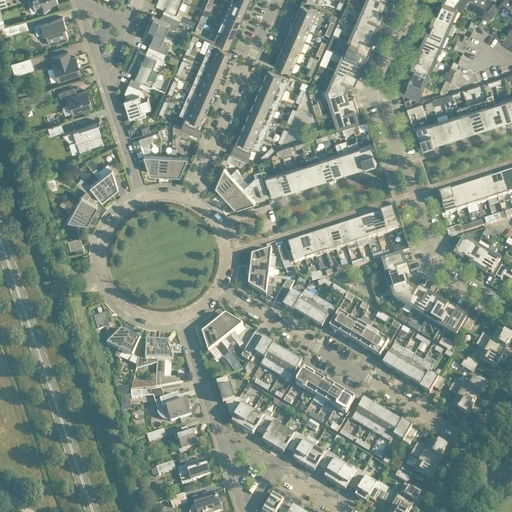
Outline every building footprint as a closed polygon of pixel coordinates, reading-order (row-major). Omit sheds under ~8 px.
[(27,0),(31,13),(37,11),(50,7),(49,4),(58,1),(57,0),(27,0)] [(184,11),(179,8),(182,1),(179,0),(158,0),(157,2),(165,6),(165,7),(167,8),(165,14),(165,13),(180,20),(181,19),(185,21),(187,17),(182,15),(184,11)] [(235,0),(230,0),(227,8),(243,15),(248,5),(235,0)] [(388,10),(385,9),(388,1),(385,0),(365,0),(362,8),(384,18),(388,10)] [(458,0),(455,5),(461,10),(468,0),(458,0)] [(511,0),(502,0),(499,6),(511,15),(511,0)] [(440,6),(438,5),(434,13),(452,21),(457,8),(442,1),(440,6)] [(318,10),(301,3),(297,13),(313,20),(313,21),(317,23),(319,18),(315,16),(318,10)] [(222,18),(239,26),(243,15),(227,8),(222,18)] [(381,26),(384,18),(362,8),(355,24),(375,32),(378,25),(381,26)] [(173,28),(177,28),(180,20),(165,13),(165,14),(163,19),(152,14),(147,25),(166,33),(168,28),(172,30),(173,28)] [(297,13),(292,23),(309,30),(313,21),(313,20),(297,13)] [(433,23),(431,27),(446,33),(452,21),(434,13),(431,22),(433,23)] [(486,13),(484,15),(478,23),(483,27),(491,17),(486,13)] [(333,15),(331,20),(328,27),(332,29),(335,22),(334,22),(337,17),(333,15)] [(65,25),(63,17),(34,26),(36,34),(41,33),(42,36),(46,35),(49,44),(68,38),(64,26),(65,25)] [(218,28),(235,36),(239,26),(222,18),(218,28)] [(467,28),(471,30),(472,30),(476,21),(471,19),(467,28)] [(20,30),(18,23),(5,27),(0,28),(0,34),(1,37),(20,30)] [(292,23),(288,33),(304,41),(309,30),(292,23)] [(374,41),(371,39),(375,32),(355,24),(349,39),(371,49),(374,41)] [(167,40),(163,39),(166,33),(147,25),(143,36),(153,41),(151,46),(152,47),(166,53),(170,45),(167,42),(167,40)] [(341,28),(336,26),(333,33),(338,35),(341,28)] [(423,39),(441,46),(446,33),(431,27),(429,31),(427,30),(423,39)] [(511,27),(511,28),(508,33),(502,41),(509,47),(511,43),(511,27)] [(230,46),(235,36),(218,28),(214,39),(230,46)] [(304,41),(288,33),(284,43),(300,51),(304,41)] [(333,33),(327,48),(333,51),(339,35),(338,35),(333,33)] [(193,34),(191,39),(188,45),(193,47),(197,36),(193,34)] [(364,56),(367,57),(371,49),(349,39),(342,55),(361,63),(364,56)] [(420,52),(435,59),(441,46),(423,39),(420,47),(422,48),(420,52)] [(457,39),(454,47),(463,51),(467,43),(458,39),(457,39)] [(232,52),(210,43),(206,53),(227,62),(232,52)] [(279,54),(296,61),(300,51),(284,43),(279,54)] [(137,48),(133,58),(153,67),(156,60),(159,61),(163,61),(166,53),(152,47),(150,53),(147,51),(146,52),(137,48)] [(70,58),(68,51),(51,56),(53,63),(52,64),(58,80),(80,72),(75,56),(70,58)] [(412,64),(429,71),(435,59),(420,52),(418,56),(416,55),(412,64)] [(206,53),(202,63),(223,72),(227,62),(206,53)] [(291,71),(296,61),(279,54),(275,64),(291,71)] [(342,55),(335,70),(357,80),(361,71),(358,70),(361,63),(342,55)] [(34,68),(30,57),(11,63),(14,75),(34,68)] [(315,57),(313,61),(310,67),(315,69),(319,59),(315,57)] [(139,86),(150,90),(155,78),(153,75),(150,74),(153,67),(133,58),(129,68),(138,72),(137,73),(140,75),(138,80),(141,82),(139,86)] [(202,63),(197,73),(219,83),(223,72),(202,63)] [(409,78),(424,84),(429,71),(412,64),(409,73),(411,73),(409,78)] [(446,78),(451,81),(456,68),(451,66),(449,71),(446,70),(443,77),(446,78)] [(290,78),(279,73),(268,69),(264,79),(285,88),(290,78)] [(335,70),(327,90),(346,91),(349,83),(354,85),(355,86),(357,80),(335,70)] [(214,93),(219,83),(197,73),(193,83),(214,93)] [(401,90),(418,97),(424,84),(409,78),(407,82),(405,81),(401,90)] [(259,89),(281,98),(285,88),(264,79),(259,89)] [(151,107),(148,98),(146,98),(143,89),(129,83),(125,92),(127,97),(124,98),(131,117),(146,112),(145,109),(151,107)] [(214,93),(193,83),(188,94),(210,103),(214,93)] [(74,94),(72,88),(58,92),(62,105),(69,103),(72,112),(91,105),(86,90),(74,94)] [(281,98),(259,89),(255,99),(276,108),(281,98)] [(348,99),(346,91),(327,90),(333,110),(356,103),(354,96),(353,96),(353,97),(348,99)] [(27,96),(19,98),(21,105),(42,99),(39,91),(27,95),(27,96)] [(210,103),(188,94),(184,104),(205,113),(210,103)] [(492,94),(487,96),(487,98),(488,98),(490,104),(496,123),(506,120),(500,101),(495,102),(492,94)] [(444,101),(442,97),(432,100),(433,105),(444,101)] [(511,118),(511,102),(511,97),(500,101),(506,120),(511,118)] [(488,98),(487,98),(477,101),(486,127),(496,123),(490,104),(488,98)] [(276,108),(255,99),(251,109),(272,119),(276,108)] [(477,101),(467,105),(469,111),(475,130),(486,127),(477,101)] [(356,112),(359,111),(356,103),(333,110),(338,126),(358,120),(356,112)] [(409,114),(423,109),(422,103),(407,108),(409,114)] [(201,123),(205,113),(184,104),(179,114),(185,116),(201,123)] [(272,119),(251,109),(246,119),(268,129),(272,119)] [(469,111),(459,114),(465,133),(475,130),(469,111)] [(465,133),(459,114),(449,117),(455,137),(465,133)] [(201,126),(200,126),(201,123),(185,116),(181,127),(174,123),(173,131),(187,137),(190,130),(198,134),(201,126)] [(455,137),(449,117),(438,121),(444,140),(455,137)] [(246,119),(242,130),(263,139),(268,129),(246,119)] [(90,147),(102,143),(97,127),(99,121),(98,121),(72,130),(73,130),(62,134),(69,140),(70,141),(72,142),(74,141),(75,141),(76,140),(80,152),(78,152),(78,153),(84,151),(91,148),(90,147)] [(444,140),(438,121),(428,124),(434,143),(444,140)] [(63,131),(61,123),(48,127),(50,135),(63,131)] [(424,147),(434,143),(428,124),(423,126),(414,129),(417,140),(421,139),(424,147)] [(344,134),(354,131),(353,126),(342,129),(344,134)] [(237,140),(253,147),(259,149),(263,139),(242,130),(237,140)] [(150,154),(150,149),(148,142),(153,141),(154,133),(139,138),(150,173),(160,174),(161,155),(150,154)] [(231,149),(249,157),(253,147),(237,140),(236,142),(235,142),(231,149)] [(341,141),(335,143),(338,153),(339,153),(345,172),(355,169),(349,149),(344,151),(341,141)] [(360,146),(359,146),(366,165),(376,162),(374,154),(378,153),(374,142),(360,146)] [(274,149),(271,146),(266,151),(269,154),(274,149)] [(349,149),(355,169),(366,165),(359,146),(349,149)] [(172,148),(172,155),(171,174),(180,175),(188,156),(176,155),(176,148),(172,148)] [(261,156),(264,159),(269,154),(266,151),(261,156)] [(329,156),(335,175),(345,172),(339,153),(338,153),(329,156)] [(246,161),(229,154),(227,160),(241,166),(246,161)] [(318,159),(317,154),(306,158),(314,182),(324,179),(318,159)] [(161,155),(160,174),(171,174),(172,155),(161,155)] [(318,159),(324,179),(335,175),(329,156),(318,159)] [(306,158),(302,159),(303,164),(298,166),(304,185),(314,182),(306,158)] [(93,159),(88,163),(92,168),(97,164),(93,159)] [(224,166),(216,185),(222,192),(236,179),(242,174),(239,171),(233,176),(224,166)] [(287,169),(293,189),(304,185),(298,166),(287,169)] [(96,168),(92,170),(98,178),(98,177),(110,192),(117,186),(111,167),(101,175),(96,168)] [(277,173),(283,192),(293,189),(287,169),(277,173)] [(270,188),(272,195),(283,192),(277,173),(267,176),(265,171),(264,171),(263,170),(260,171),(262,175),(266,186),(266,189),(270,188)] [(511,172),(502,176),(508,195),(511,193),(511,172)] [(262,175),(255,177),(259,189),(266,186),(262,175)] [(502,197),(508,195),(502,176),(491,180),(498,199),(499,202),(503,201),(502,197)] [(80,177),(76,183),(85,190),(96,199),(98,196),(101,200),(110,192),(98,177),(98,178),(89,185),(80,177)] [(56,188),(53,178),(45,180),(48,191),(56,188)] [(244,188),(236,179),(222,192),(230,200),(244,188)] [(481,183),(487,202),(498,199),(491,180),(481,183)] [(253,186),(250,182),(244,188),(230,200),(236,207),(256,201),(249,194),(252,191),(253,186)] [(481,183),(471,186),(477,205),(487,202),(481,183)] [(471,186),(460,189),(467,209),(477,205),(471,186)] [(450,193),(456,212),(467,209),(460,189),(450,193)] [(80,195),(75,205),(91,214),(97,204),(93,202),(96,199),(85,190),(81,195),(80,195)] [(442,216),(456,212),(450,193),(439,196),(442,205),(439,206),(439,205),(438,205),(442,216)] [(66,220),(87,223),(91,214),(75,205),(63,198),(60,203),(68,208),(67,210),(71,212),(66,220)] [(511,210),(502,214),(504,220),(511,217),(511,210)] [(388,234),(393,232),(395,232),(397,236),(403,234),(398,218),(395,219),(392,211),(382,215),(388,234)] [(502,214),(492,217),(494,223),(504,220),(502,214)] [(388,234),(382,215),(372,218),(378,237),(388,234)] [(486,225),(494,223),(492,217),(484,220),(486,225)] [(369,248),(375,246),(373,239),(378,237),(372,218),(361,222),(367,241),(368,245),(369,248)] [(482,221),(472,224),(473,229),(484,226),(482,221)] [(361,222),(351,225),(358,249),(368,245),(367,241),(361,222)] [(463,233),(473,229),(472,224),(461,228),(463,233)] [(348,252),(358,249),(351,225),(340,228),(347,247),(348,252)] [(463,233),(461,228),(461,226),(447,231),(449,237),(463,233)] [(330,232),(336,251),(347,247),(340,228),(330,232)] [(320,235),(326,253),(326,254),(336,251),(330,232),(320,235)] [(326,254),(326,253),(320,235),(309,238),(316,257),(326,254)] [(67,240),(70,250),(75,249),(82,246),(79,237),(67,240)] [(299,242),(305,261),(316,257),(309,238),(299,242)] [(463,261),(464,259),(468,261),(476,247),(464,240),(463,241),(461,240),(459,240),(457,241),(455,242),(453,245),(453,247),(454,249),(455,251),(457,252),(455,256),(463,261)] [(305,261),(299,242),(288,245),(291,252),(287,254),(290,261),(291,265),(305,261)] [(393,248),(395,255),(409,250),(407,244),(393,248)] [(290,261),(287,254),(285,246),(278,248),(283,264),(290,261)] [(479,270),(488,254),(476,247),(468,261),(472,263),(471,265),(479,270)] [(272,250),(252,257),(251,266),(270,268),(272,250)] [(492,275),(500,261),(488,254),(479,270),(487,275),(488,273),(492,275)] [(393,259),(382,262),(388,279),(410,271),(408,263),(405,264),(402,256),(393,259)] [(351,264),(353,268),(364,265),(362,260),(351,264)] [(251,266),(250,277),(269,279),(270,268),(251,266)] [(496,277),(501,280),(507,270),(502,267),(496,277)] [(410,271),(388,279),(394,299),(409,287),(407,279),(412,278),(410,271)] [(276,280),(269,279),(250,277),(249,286),(267,297),(268,288),(275,288),(276,280)] [(281,305),(295,282),(287,282),(275,302),(281,305)] [(345,293),(339,289),(334,286),(332,290),(336,293),(337,293),(343,297),(345,293)] [(409,287),(394,299),(413,310),(425,290),(419,286),(419,287),(416,291),(409,287)] [(432,294),(425,290),(413,310),(427,319),(438,301),(431,297),(432,294)] [(302,297),(294,311),(294,312),(303,317),(315,297),(305,291),(302,297)] [(292,292),(283,307),(293,313),(294,312),(294,311),(302,297),(292,292)] [(351,303),(354,298),(348,294),(345,299),(351,303)] [(268,296),(265,301),(267,303),(270,305),(273,300),(268,296)] [(315,297),(303,317),(313,323),(325,303),(315,297)] [(438,301),(427,319),(441,327),(454,307),(446,302),(445,305),(438,301)] [(322,329),(334,309),(325,303),(313,323),(322,329)] [(366,313),(369,308),(369,307),(363,303),(359,309),(366,313)] [(460,314),(461,311),(454,307),(441,327),(456,336),(462,327),(467,318),(460,314)] [(372,316),(375,311),(369,308),(366,313),(372,316)] [(339,313),(329,328),(340,334),(349,319),(339,313)] [(376,318),(386,324),(389,319),(379,313),(376,318)] [(98,331),(101,330),(106,328),(109,337),(113,336),(106,314),(94,318),(98,331)] [(239,347),(243,344),(234,333),(243,326),(226,316),(218,321),(230,336),(230,337),(239,347)] [(349,319),(340,334),(350,340),(359,325),(349,319)] [(463,330),(468,333),(474,323),(469,320),(463,330)] [(221,343),(221,344),(226,349),(230,346),(225,340),(230,337),(230,336),(218,321),(209,329),(221,343)] [(391,327),(398,331),(401,326),(394,322),(391,327)] [(369,331),(359,325),(350,340),(360,346),(369,331)] [(202,334),(208,354),(215,348),(224,359),(230,355),(226,349),(221,344),(221,343),(209,329),(202,334)] [(115,357),(119,359),(122,353),(130,335),(122,331),(114,338),(107,346),(118,351),(115,357)] [(379,337),(369,331),(360,346),(370,352),(379,337)] [(483,334),(480,340),(504,355),(511,341),(511,339),(498,331),(492,340),(483,334)] [(122,353),(133,358),(133,357),(139,358),(143,345),(139,344),(141,340),(130,335),(122,353)] [(261,339),(254,335),(244,353),(250,357),(251,357),(262,337),(261,339)] [(380,358),(389,343),(379,337),(370,352),(380,358)] [(264,359),(265,360),(273,346),(274,345),(264,339),(255,354),(264,359)] [(417,350),(423,353),(427,347),(428,347),(430,343),(424,340),(421,343),(417,350)] [(480,361),(495,370),(504,355),(480,340),(478,343),(476,346),(485,352),(480,361)] [(447,341),(443,348),(448,350),(447,352),(449,353),(454,345),(447,341)] [(139,358),(136,371),(157,365),(157,361),(158,342),(146,342),(146,346),(143,345),(139,358)] [(179,378),(165,378),(165,370),(166,362),(174,362),(168,343),(158,342),(157,361),(157,365),(157,376),(156,388),(180,383),(179,378)] [(395,345),(389,355),(383,365),(392,370),(404,350),(395,345)] [(273,346),(265,360),(261,366),(271,371),(283,351),(273,346)] [(392,370),(402,376),(414,356),(404,350),(392,370)] [(280,377),(292,357),(283,351),(271,371),(280,377)] [(423,362),(414,356),(402,376),(412,382),(423,362)] [(290,383),(296,373),(302,363),(292,357),(280,377),(290,383)] [(469,358),(466,363),(476,369),(479,364),(469,358)] [(433,368),(423,362),(412,382),(421,387),(429,373),(430,373),(433,368)] [(461,367),(473,374),(476,369),(466,363),(464,362),(461,367)] [(237,364),(232,369),(235,373),(242,371),(237,364)] [(305,369),(296,385),(306,391),(315,375),(305,369)] [(433,388),(439,379),(430,373),(429,373),(421,387),(420,389),(430,395),(433,388)] [(315,375),(306,391),(316,397),(325,381),(315,375)] [(456,380),(454,383),(452,386),(477,401),(486,386),(470,377),(465,386),(456,380)] [(439,378),(439,379),(433,388),(439,392),(445,382),(439,378)] [(228,380),(216,383),(223,404),(226,403),(229,415),(230,416),(239,400),(238,399),(235,400),(228,380)] [(316,397),(326,403),(335,387),(325,381),(316,397)] [(131,390),(146,389),(147,383),(134,382),(131,390)] [(468,415),(477,401),(452,386),(449,392),(458,397),(453,406),(468,415)] [(335,387),(326,403),(336,409),(345,393),(335,387)] [(346,415),(355,399),(345,393),(336,409),(346,415)] [(170,420),(171,422),(191,415),(187,403),(180,405),(179,403),(180,402),(178,395),(169,398),(155,402),(158,410),(160,415),(161,417),(162,419),(164,420),(166,420),(168,420),(170,420)] [(242,430),(253,411),(245,406),(248,400),(242,396),(239,400),(230,416),(235,418),(232,424),(242,430)] [(284,402),(290,405),(293,400),(287,396),(284,402)] [(364,400),(352,420),(362,426),(374,406),(364,400)] [(296,408),(302,412),(305,407),(299,403),(296,408)] [(383,411),(374,406),(362,426),(371,431),(383,411)] [(272,415),(267,412),(263,417),(253,411),(242,430),(253,436),(256,431),(261,434),(270,418),(272,415)] [(371,431),(381,437),(393,417),(383,411),(371,431)] [(311,413),(308,417),(315,421),(318,417),(311,413)] [(402,423),(393,417),(381,437),(390,443),(394,437),(402,423)] [(276,421),(270,418),(261,434),(266,437),(263,442),(273,448),(284,430),(274,424),(276,421)] [(411,430),(413,427),(403,421),(402,423),(394,437),(403,443),(411,430)] [(330,429),(337,433),(340,428),(334,424),(330,429)] [(179,442),(180,447),(178,448),(180,455),(188,452),(187,449),(198,446),(194,434),(197,433),(195,428),(188,430),(182,432),(173,435),(176,442),(179,442)] [(167,438),(164,430),(147,436),(149,443),(167,438)] [(294,436),(284,430),(273,448),(284,455),(287,449),(292,452),(301,436),(296,433),(294,436)] [(417,433),(411,430),(403,443),(408,447),(417,433)] [(342,431),(340,435),(352,442),(354,439),(342,431)] [(294,460),(296,462),(304,467),(315,448),(305,442),(307,440),(301,436),(292,452),(297,455),(294,460)] [(427,450),(418,444),(414,450),(439,465),(447,450),(432,441),(427,450)] [(304,467),(315,473),(318,468),(323,471),(332,455),(327,452),(325,454),(315,448),(304,467)] [(415,470),(430,479),(439,465),(414,450),(412,453),(411,456),(420,461),(415,470)] [(324,479),(335,485),(346,467),(336,461),(338,458),(332,455),(323,471),(328,474),(324,479)] [(186,474),(190,473),(193,481),(210,476),(205,460),(178,469),(179,474),(181,475),(184,474),(186,474)] [(176,470),(174,463),(156,468),(159,476),(176,470)] [(346,467),(335,485),(346,491),(349,486),(354,489),(363,473),(358,470),(356,473),(346,467)] [(403,467),(400,473),(410,479),(414,473),(403,467)] [(370,475),(364,471),(363,473),(354,489),(358,492),(355,497),(366,504),(369,499),(375,489),(377,485),(367,479),(370,475)] [(395,477),(407,484),(410,479),(400,473),(398,472),(395,477)] [(390,490),(388,493),(387,496),(411,510),(420,495),(405,486),(400,496),(390,490)] [(375,489),(369,499),(375,502),(381,492),(375,489)] [(219,504),(218,499),(216,500),(214,493),(193,500),(194,504),(192,508),(190,510),(189,511),(219,511),(222,511),(221,510),(223,508),(223,506),(222,504),(219,504)] [(172,508),(187,503),(185,495),(170,500),(172,508)] [(284,511),(286,509),(281,506),(284,501),(273,495),(262,511),(284,511)] [(389,511),(410,511),(411,510),(387,496),(383,502),(393,507),(389,511)]
